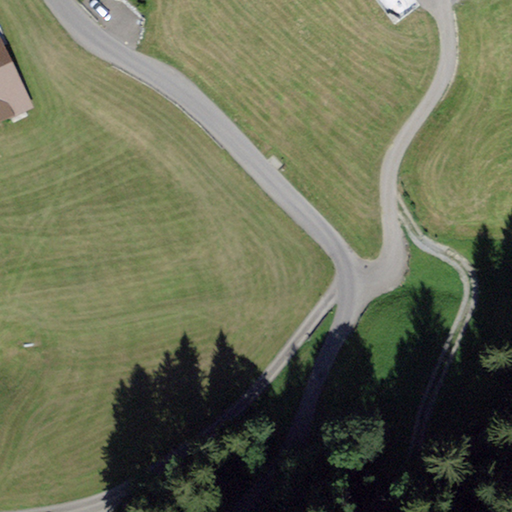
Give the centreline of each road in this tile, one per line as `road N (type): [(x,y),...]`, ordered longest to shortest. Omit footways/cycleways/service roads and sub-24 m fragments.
road 1 (residential): [(249,511),(273,478),(357,294),(357,277),(332,236),(206,110),(104,45),(58,0)]
road 2 (track): [(388,201),(427,245),(464,265),(472,288),(412,470)]
